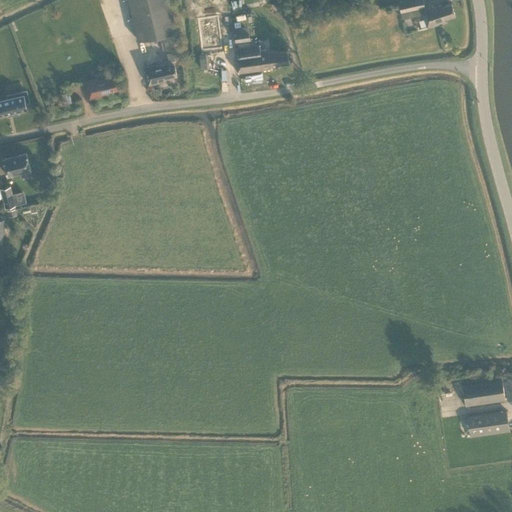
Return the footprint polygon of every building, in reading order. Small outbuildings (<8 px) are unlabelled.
[(177,31),(169,0),(128,0),(138,40),(177,31)] [(425,8),(423,0),(409,0),(399,2),(402,18),(423,14),(427,26),(438,23),(438,22),(444,20),(444,18),(455,14),(451,2),(442,5),(442,4),(433,6),(433,5),(425,8)] [(202,50),(222,48),(218,15),(197,18),(202,50)] [(250,39),(248,30),(234,31),(236,41),(250,39)] [(181,57),(175,33),(163,36),(169,60),(181,57)] [(264,43),(236,46),(239,64),(248,63),(247,61),(266,58),(264,43)] [(177,75),(174,63),(165,65),(165,63),(156,65),(155,64),(144,66),(148,84),(159,82),(158,80),(166,79),(165,77),(177,75)] [(118,88),(115,76),(106,78),(106,77),(97,79),(97,77),(85,80),(89,98),(100,95),(99,94),(107,92),(106,91),(118,88)] [(72,101),(70,91),(66,92),(62,93),(64,102),(72,101)] [(8,97),(0,99),(0,115),(7,114),(19,111),(28,109),(26,101),(24,93),(8,97)] [(31,170),(26,152),(3,158),(8,176),(31,170)] [(17,215),(15,205),(13,197),(10,185),(0,188),(5,207),(6,207),(9,217),(17,215)] [(27,202),(25,194),(13,197),(15,205),(27,202)] [(505,399),(502,379),(462,385),(465,405),(505,399)] [(509,430),(506,410),(467,416),(470,435),(509,430)]
